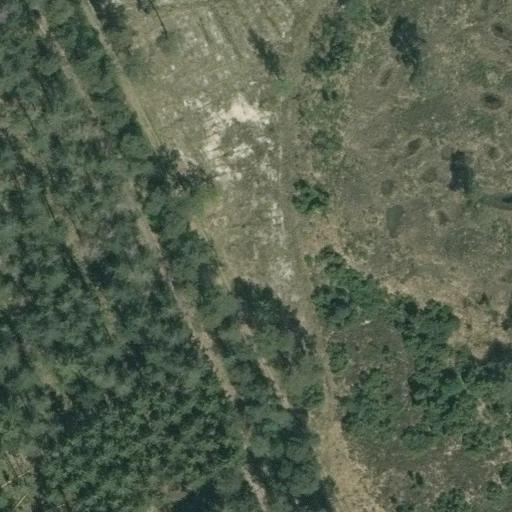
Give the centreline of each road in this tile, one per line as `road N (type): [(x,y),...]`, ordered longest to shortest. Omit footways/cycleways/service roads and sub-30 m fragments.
road 1 (track): [(344,511),(90,0)]
road 2 (unknown): [(21,0),(247,461)]
road 3 (track): [(321,466),(331,422),(281,146),(304,0)]
